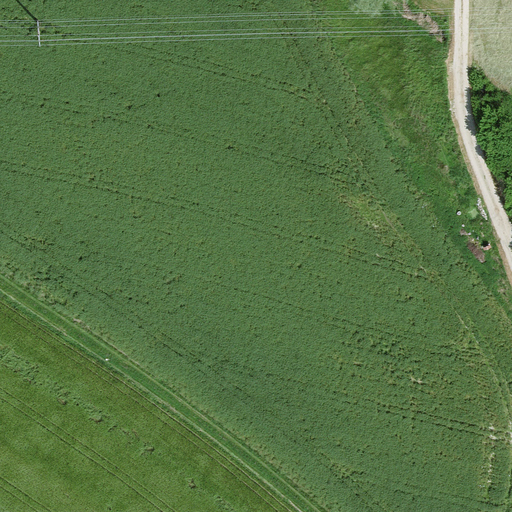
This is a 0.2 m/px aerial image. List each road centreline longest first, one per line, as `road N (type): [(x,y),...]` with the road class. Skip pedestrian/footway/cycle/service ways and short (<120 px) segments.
road 1 (track): [(311,511),(148,384),(0,283)]
road 2 (track): [(462,0),(462,104),(511,250)]
